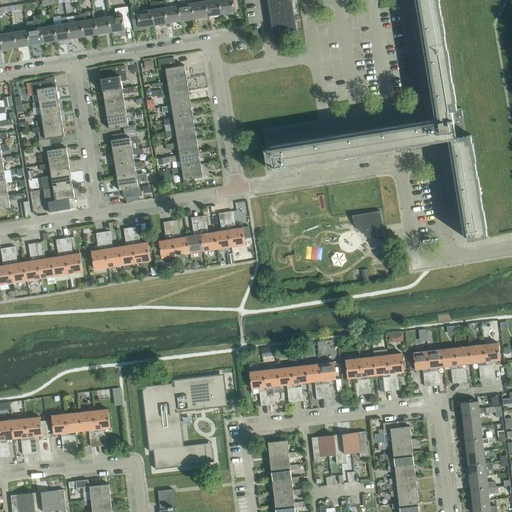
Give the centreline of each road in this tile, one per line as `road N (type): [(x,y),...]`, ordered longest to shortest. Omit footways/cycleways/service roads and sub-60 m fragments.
road 1 (residential): [(237,189),(404,162),(418,260),(511,246)]
road 2 (residential): [(438,403),(245,427),(254,511)]
road 3 (residential): [(141,511),(135,462),(4,477)]
road 4 (residential): [(220,74),(207,43),(77,61)]
road 5 (residential): [(101,212),(77,61)]
road 6 (residential): [(101,212),(237,189)]
